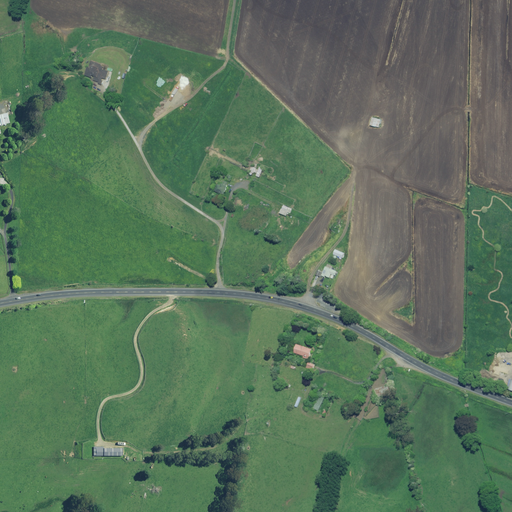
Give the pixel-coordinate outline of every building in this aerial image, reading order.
[(104,65),(92,61),(86,75),(94,78),(93,80),(99,82),(99,83),(102,85),(104,78),(106,79),(109,71),(103,69),(104,65)] [(0,125),(10,123),(8,113),(0,114),(0,125)] [(382,120),(374,118),(372,125),(380,128),(382,120)] [(222,185),(219,184),(216,191),(225,195),(228,186),(230,183),(226,181),(224,184),(223,184),(222,185)] [(294,209),(285,205),(282,213),(288,216),(290,212),(292,213),(294,209)] [(343,218),(339,216),(334,225),(340,228),(341,226),(340,226),(343,221),(341,221),(343,218)] [(346,253),(337,250),(335,254),(344,258),(346,253)] [(319,270),(317,275),(320,277),(321,275),(325,277),(326,276),(331,278),(332,274),(336,276),(338,271),(327,266),(324,273),(323,272),(319,270)] [(298,344),(295,352),(304,355),(304,357),(310,359),(313,349),(298,344)] [(389,386),(375,389),(376,398),(391,395),(389,386)] [(326,396),(321,394),(314,408),(319,411),(326,396)] [(102,447),(92,447),(92,456),(121,456),(121,449),(102,449),(102,447)]
